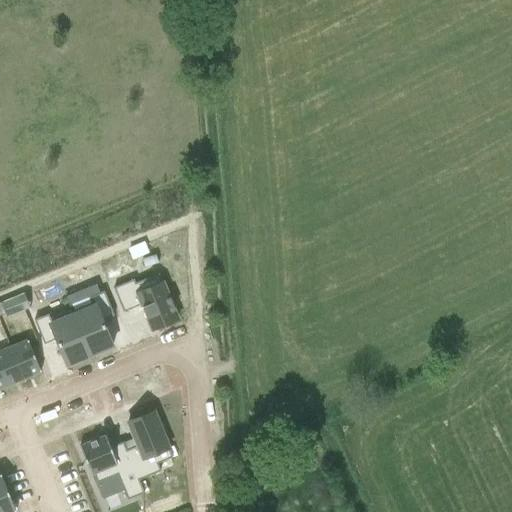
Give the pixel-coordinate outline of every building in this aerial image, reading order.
[(132,258),(148,252),(143,241),(128,248),(132,258)] [(133,280),(113,288),(123,312),(141,305),(151,330),(177,320),(172,307),(176,306),(170,294),(167,295),(158,274),(135,283),(133,280)] [(94,306),(72,315),(89,356),(112,346),(102,321),(113,316),(103,292),(90,297),(94,306)] [(48,315),(34,321),(44,345),(55,340),(66,366),(89,356),(72,315),(70,311),(50,319),(48,315)] [(27,341),(10,348),(23,379),(40,372),(27,341)] [(10,348),(0,352),(0,371),(6,386),(23,379),(10,348)] [(137,446),(126,450),(138,480),(160,471),(157,464),(172,458),(163,437),(167,435),(161,422),(158,424),(153,412),(127,422),(137,446)] [(105,436),(79,446),(91,475),(93,474),(97,483),(117,475),(127,500),(143,493),(138,480),(126,450),(123,442),(110,448),(105,436)] [(0,475),(0,474),(0,511),(14,511),(15,511),(0,475)]
